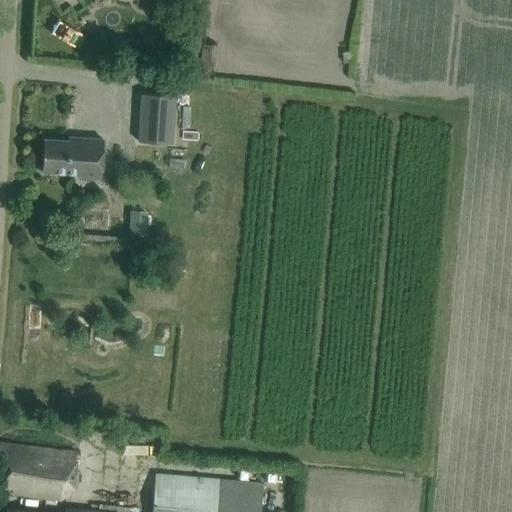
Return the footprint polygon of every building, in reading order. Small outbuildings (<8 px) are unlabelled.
[(194,0),(186,76),(213,78),(216,45),(203,44),(207,0),(194,0)] [(337,22),(337,29),(361,30),(361,23),(337,22)] [(174,96),(141,94),(138,142),(171,144),(174,96)] [(100,179),(102,139),(68,137),(67,141),(43,139),(41,171),(77,173),(77,177),(100,179)] [(131,212),(129,236),(144,237),(146,213),(131,212)] [(0,492),(72,499),(77,449),(0,442),(0,492)] [(155,478),(151,511),(260,511),(263,489),(155,478)]
